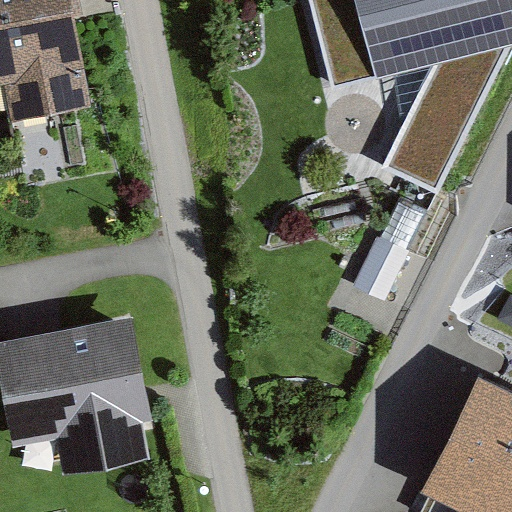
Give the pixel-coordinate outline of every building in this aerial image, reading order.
[(12,108),(73,96),(55,0),(0,0),(0,67),(5,67),(12,108)] [(303,0),(324,91),(370,81),(367,70),(441,53),(386,173),(436,195),(511,40),(511,29),(505,0),(303,0)] [(395,280),(428,194),(400,184),(367,270),(395,280)] [(130,327),(0,351),(0,389),(11,446),(58,438),(65,478),(138,464),(131,424),(148,421),(130,327)] [(511,511),(511,399),(486,386),(421,511),(511,511)]
